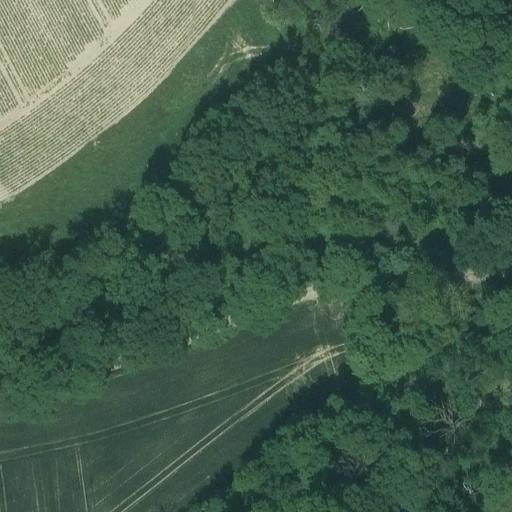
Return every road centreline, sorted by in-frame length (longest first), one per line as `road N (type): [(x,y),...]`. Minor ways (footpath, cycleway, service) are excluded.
road 1 (track): [(0,395),(360,282)]
road 2 (track): [(360,282),(511,262)]
